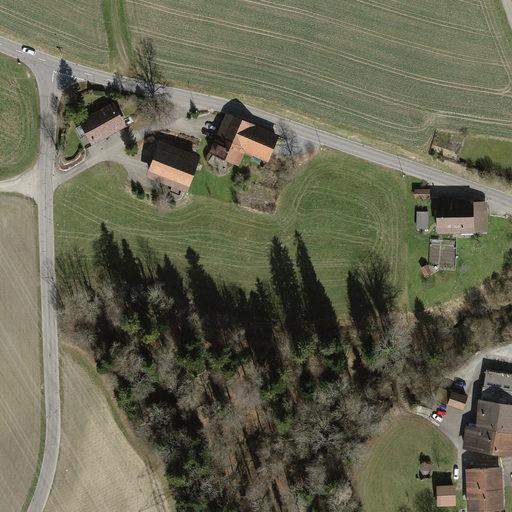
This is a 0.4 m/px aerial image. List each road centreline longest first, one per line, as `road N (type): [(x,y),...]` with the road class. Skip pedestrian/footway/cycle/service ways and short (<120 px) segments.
road 1 (tertiary): [(56,65),(228,106),(511,203)]
road 2 (tertiary): [(34,511),(53,438),(45,183),(56,65)]
